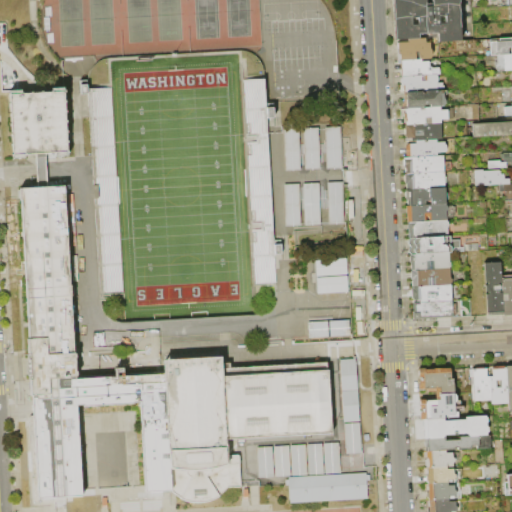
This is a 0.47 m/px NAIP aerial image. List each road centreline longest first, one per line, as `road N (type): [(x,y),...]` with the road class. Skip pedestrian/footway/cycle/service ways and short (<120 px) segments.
road 1 (residential): [(370,0),(399,511)]
road 2 (residential): [(511,339),(390,346)]
